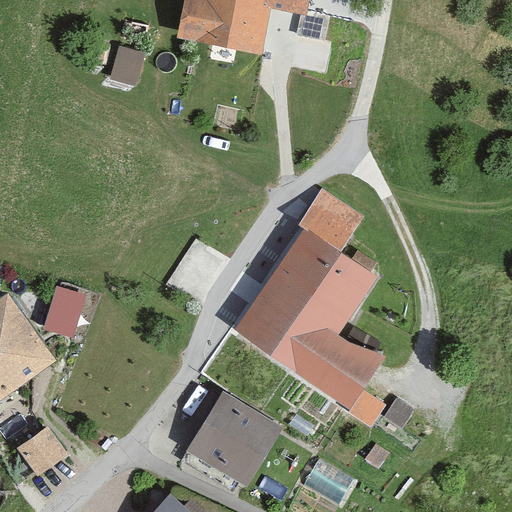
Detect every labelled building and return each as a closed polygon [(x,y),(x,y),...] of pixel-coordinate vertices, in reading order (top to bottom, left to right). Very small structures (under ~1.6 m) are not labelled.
[(318,0),(203,0),(202,9),(187,6),(180,51),(266,66),(275,15),(315,21),(318,0)] [(121,40),(110,74),(137,83),(148,48),(121,40)] [(367,221),(332,200),(241,347),(370,426),(385,403),(378,399),(395,371),(345,341),(380,285),(341,261),(367,221)] [(172,274),(204,294),(229,255),(196,235),(172,274)] [(44,324),(76,334),(90,287),(59,278),(44,324)] [(9,304),(0,310),(0,405),(54,368),(9,304)] [(280,430),(222,392),(185,447),(243,485),(280,430)] [(404,424),(415,405),(397,395),(386,413),(404,424)] [(52,438),(24,455),(42,484),(70,466),(52,438)] [(319,455),(306,483),(344,501),(357,474),(319,455)] [(182,511),(164,495),(147,511),(182,511)]
